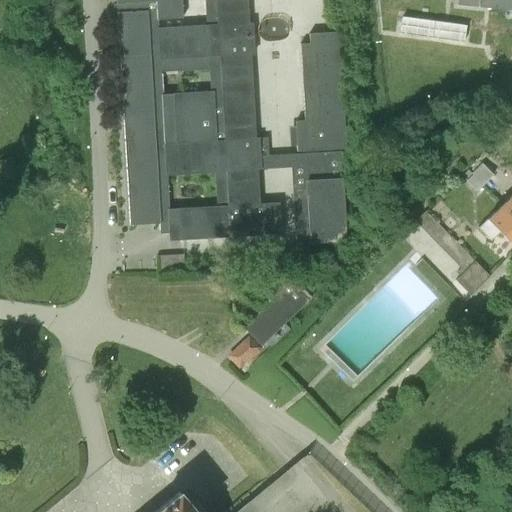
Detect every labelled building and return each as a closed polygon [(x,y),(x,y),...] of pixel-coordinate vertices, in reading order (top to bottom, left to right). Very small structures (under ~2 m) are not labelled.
[(306,8),(305,0),(115,0),(116,4),(119,4),(119,12),(116,12),(129,225),(159,223),(159,231),(169,231),(169,239),(181,238),(181,239),(183,239),(183,238),(193,238),(193,239),(195,238),(205,237),(206,238),(207,238),(207,237),(218,236),(218,237),(219,237),(219,236),(229,235),(230,236),(231,236),(231,235),(242,235),(242,236),(243,236),(243,235),(254,234),(254,235),(255,235),(255,234),(266,233),(266,234),(267,234),(267,233),(278,233),(278,234),(280,234),(278,203),(276,203),(276,204),(266,205),(266,204),(258,204),(257,204),(257,194),(258,194),(258,192),(257,192),(256,182),(257,182),(257,180),(256,180),(255,170),(256,169),(260,168),(267,168),(268,168),(268,166),(267,158),(268,158),(267,138),(254,139),(254,138),(253,127),(254,127),(254,126),(253,126),(252,115),(253,115),(253,114),(252,114),(252,103),(252,102),(251,102),(251,91),(252,91),(251,89),(251,90),(250,79),(251,79),(251,77),(250,77),(249,67),(250,67),(250,65),(249,65),(249,55),(249,54),(253,54),(251,24),(247,24),(246,13),(247,13),(247,11),(246,11),(245,1),(246,1),(246,0),(271,0),(272,10),(306,8)] [(511,0),(458,0),(458,6),(511,9),(511,0)] [(432,38),(434,21),(402,17),(400,34),(432,38)] [(466,26),(434,21),(432,38),(464,42),(466,26)] [(345,147),(338,31),(308,33),(309,43),(300,43),(304,120),(294,121),(296,151),(345,147)] [(291,165),(291,167),(296,245),(345,242),(340,152),(290,155),(290,157),(291,157),(291,165)] [(483,184),(492,176),(482,165),(473,174),(483,184)] [(476,191),(483,184),(473,174),(466,181),(476,191)] [(511,193),(500,205),(511,214),(511,193)] [(499,232),(501,234),(511,245),(511,214),(500,205),(477,228),(490,241),(499,232)] [(472,259),(461,269),(457,274),(459,276),(455,280),(470,296),(489,277),(472,259)] [(281,320),(306,295),(288,277),(239,326),(257,344),(263,338),(271,348),(291,330),(281,320)] [(229,356),(239,367),(255,351),(245,341),(229,356)] [(194,511),(179,492),(154,511),(194,511)]
